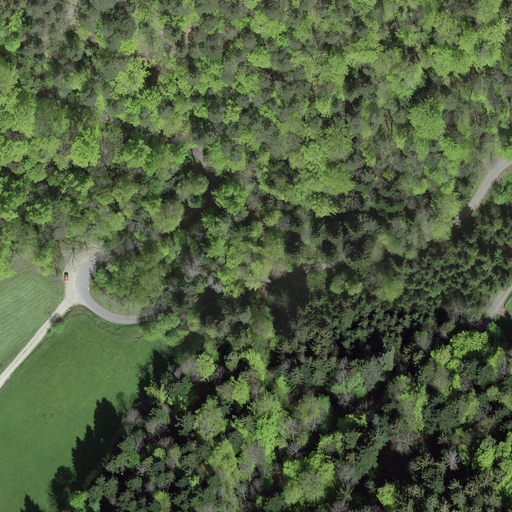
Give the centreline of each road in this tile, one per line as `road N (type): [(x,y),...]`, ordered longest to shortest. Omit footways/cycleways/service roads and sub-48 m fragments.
road 1 (unclassified): [(0,60),(28,85),(170,138),(209,166),(214,186),(201,208),(83,270),(87,300),(122,319),(428,238),(460,221),(511,157)]
road 2 (track): [(109,511),(259,312),(261,221),(245,198),(214,181)]
road 3 (unclassified): [(511,283),(444,369),(357,424),(250,511)]
road 4 (track): [(501,163),(387,108)]
road 5 (track): [(82,291),(0,379)]
